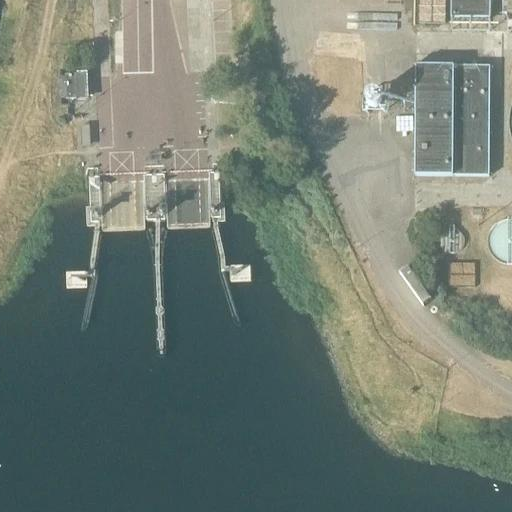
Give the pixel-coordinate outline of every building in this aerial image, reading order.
[(489,32),(490,0),(450,0),(449,30),(489,32)] [(511,0),(501,0),(502,12),(511,12),(511,0)] [(490,67),(454,67),(416,67),(415,177),(489,177),(490,67)] [(60,78),(59,78),(60,100),(65,99),(66,100),(70,100),(85,99),(87,99),(85,75),(69,75),(64,75),(65,78),(60,78)] [(266,102),(251,108),(260,129),(274,124),(266,102)]
